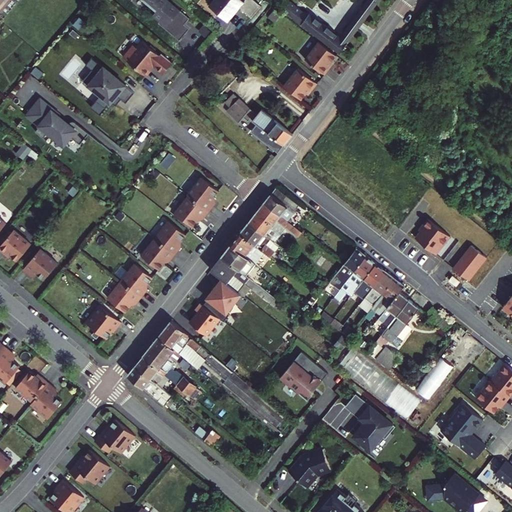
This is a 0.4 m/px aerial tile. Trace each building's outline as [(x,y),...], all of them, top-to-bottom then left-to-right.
[(166,28),(172,33),(181,41),(192,28),(187,24),(191,19),(168,0),(143,0),(158,12),(154,16),(167,26),(166,28)] [(212,0),(209,4),(228,20),(239,6),(251,16),(261,5),(255,0),(212,0)] [(290,0),(283,9),(340,52),(379,1),(379,0),(366,0),(340,35),(311,13),(304,11),(290,0)] [(163,73),(172,63),(161,53),(160,55),(154,51),(149,46),(142,40),(136,47),(134,45),(124,58),(146,76),(151,70),(149,68),(153,64),(163,73)] [(319,41),(305,58),(325,74),(331,66),(329,64),(336,54),(319,41)] [(93,70),(83,81),(101,95),(96,101),(106,109),(117,96),(126,103),(135,93),(104,67),(98,74),(93,70)] [(298,67),(284,85),(301,99),(309,89),(311,91),(318,83),(298,67)] [(230,107),(238,98),(234,93),(225,102),(230,107)] [(66,145),(80,126),(40,96),(25,115),(66,145)] [(227,109),(240,121),(244,116),(251,107),(239,97),(238,98),(230,107),(227,109)] [(258,113),(251,107),(244,116),(248,120),(251,117),(285,143),(293,133),(262,108),(258,113)] [(97,183),(109,168),(97,158),(102,152),(94,146),(89,152),(74,139),(67,147),(57,139),(54,144),(52,142),(51,145),(52,146),(49,150),(63,161),(65,162),(67,161),(69,159),(80,167),(79,169),(97,183)] [(24,144),(16,154),(22,159),(30,149),(24,144)] [(28,154),(35,159),(38,155),(32,149),(28,154)] [(186,195),(188,196),(208,212),(214,204),(209,201),(212,198),(212,199),(218,191),(201,177),(186,195)] [(69,185),(65,190),(72,196),(77,191),(69,185)] [(271,193),(294,211),(298,205),(276,187),(271,193)] [(287,220),(294,211),(271,193),(264,202),(287,220)] [(188,196),(174,213),(191,227),(197,220),(196,219),(199,217),(202,220),(208,212),(188,196)] [(287,220),(264,202),(249,221),(274,242),(286,228),(297,237),(302,231),(287,220)] [(450,236),(428,219),(423,225),(425,226),(415,238),(436,254),(450,236)] [(167,221),(154,238),(174,255),(180,247),(176,244),(178,242),(179,242),(185,235),(167,221)] [(279,245),(274,242),(249,221),(240,232),(254,243),(276,260),(279,255),(275,251),(279,245)] [(13,229),(0,244),(0,251),(4,255),(7,252),(9,254),(9,255),(16,261),(30,244),(13,229)] [(254,243),(240,232),(231,244),(255,263),(260,267),(268,274),(273,268),(250,250),(254,243)] [(154,238),(140,256),(157,269),(163,262),(165,259),(168,262),(174,255),(154,238)] [(248,271),(255,263),(231,244),(222,255),(246,274),(248,271)] [(453,268),(468,280),(487,257),(471,245),(453,268)] [(350,254),(343,263),(331,279),(337,283),(329,293),(333,297),(334,296),(366,255),(356,247),(350,254)] [(39,248),(22,270),(29,276),(33,271),(36,273),(35,274),(42,280),(57,263),(39,248)] [(349,254),(344,250),(339,256),(345,260),(349,254)] [(280,302),(246,274),(222,255),(211,269),(220,277),(238,291),(245,283),(250,287),(275,307),(280,302)] [(356,288),(375,262),(366,255),(334,296),(340,300),(352,285),(356,288)] [(359,294),(363,298),(385,270),(375,262),(356,288),(346,300),(351,304),(359,294)] [(255,263),(248,271),(254,275),(260,267),(255,263)] [(134,264),(120,281),(140,297),(146,290),(143,287),(145,284),(145,285),(151,277),(134,264)] [(372,305),(394,277),(385,270),(363,298),(361,300),(365,303),(367,301),(372,305)] [(238,291),(220,277),(213,286),(215,287),(207,297),(208,298),(203,304),(223,321),(229,314),(226,311),(240,293),(238,291)] [(404,285),(394,277),(372,305),(382,313),(399,291),(404,285)] [(120,281),(106,298),(123,312),(129,305),(129,304),(131,302),(134,304),(140,297),(120,281)] [(244,296),(250,287),(245,283),(238,291),(240,293),(244,296)] [(409,299),(399,291),(382,313),(372,325),(378,329),(383,323),(388,326),(409,299)] [(511,295),(503,307),(511,314),(511,295)] [(419,307),(409,299),(388,326),(375,342),(380,345),(386,338),(391,342),(419,307)] [(310,306),(320,314),(323,310),(313,302),(310,306)] [(98,305),(84,322),(105,338),(110,331),(109,330),(111,327),(114,330),(120,322),(98,305)] [(451,322),(432,306),(426,313),(435,322),(447,328),(451,322)] [(203,362),(224,380),(222,383),(274,427),(284,415),(171,319),(158,335),(181,355),(197,369),(203,362)] [(467,331),(461,327),(456,333),(462,338),(467,332),(467,331)] [(360,340),(351,332),(348,336),(350,338),(358,344),(360,340)] [(195,398),(195,399),(202,391),(174,368),(177,365),(175,363),(181,355),(158,335),(143,355),(195,398)] [(347,339),(342,335),(335,343),(340,348),(347,339)] [(358,344),(363,348),(367,344),(361,339),(360,340),(358,344)] [(0,352),(0,381),(3,384),(18,367),(10,361),(11,361),(8,359),(12,354),(5,347),(0,352)] [(384,347),(375,358),(389,369),(398,358),(384,347)] [(412,413),(424,394),(351,348),(339,367),(412,413)] [(316,387),(328,372),(301,351),(280,377),(306,398),(314,389),(312,388),(314,386),(316,387)] [(143,355),(135,365),(162,387),(166,382),(191,403),(195,398),(143,355)] [(431,398),(456,366),(443,356),(418,388),(431,398)] [(511,368),(506,363),(491,381),(510,396),(511,393),(511,368)] [(162,387),(135,365),(127,374),(164,405),(172,396),(162,387)] [(27,372),(13,389),(30,403),(47,383),(40,377),(37,380),(27,372)] [(505,402),(510,396),(491,381),(490,380),(476,398),(494,412),(503,401),(505,402)] [(30,403),(28,405),(46,419),(60,402),(53,396),(50,394),(54,389),(47,383),(30,403)] [(350,411),(356,416),(367,403),(361,398),(350,411)] [(401,431),(367,403),(356,416),(364,423),(365,422),(371,427),(368,431),(367,431),(359,441),(376,455),(387,441),(390,444),(401,431)] [(441,430),(476,458),(486,445),(471,433),(483,418),(463,403),(441,430)] [(201,425),(204,422),(195,414),(192,417),(201,425)] [(120,453),(135,435),(115,419),(109,426),(110,427),(108,430),(105,427),(94,441),(109,453),(114,447),(120,453)] [(204,439),(212,429),(208,425),(200,435),(204,439)] [(220,435),(212,429),(204,439),(212,445),(220,435)] [(323,448),(304,455),(290,472),(298,479),(297,480),(306,486),(318,472),(330,467),(323,448)] [(95,484),(109,466),(90,450),(83,457),(85,458),(83,461),(80,458),(69,471),(83,484),(88,478),(95,484)] [(0,473),(11,460),(0,451),(0,473)] [(511,465),(505,460),(495,473),(511,486),(511,465)] [(445,483),(436,484),(437,497),(444,497),(458,509),(467,507),(471,511),(473,511),(477,508),(478,510),(487,499),(454,472),(445,483)] [(66,511),(71,511),(84,497),(62,479),(56,486),(59,489),(57,492),(56,491),(50,498),(66,511)] [(337,488),(317,511),(362,511),(363,510),(354,503),(352,505),(344,498),(345,496),(337,488)] [(345,496),(344,498),(352,505),(354,503),(357,499),(348,492),(345,496)]
